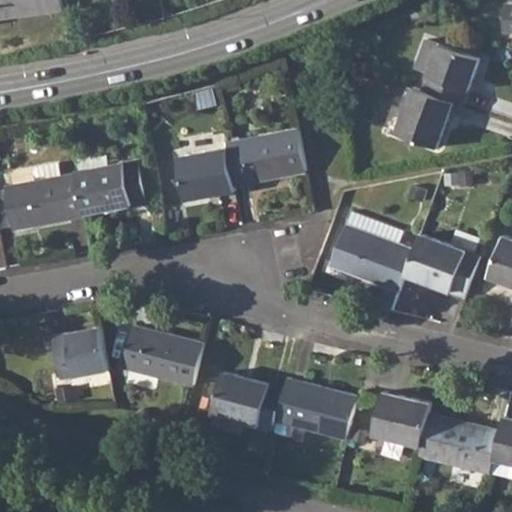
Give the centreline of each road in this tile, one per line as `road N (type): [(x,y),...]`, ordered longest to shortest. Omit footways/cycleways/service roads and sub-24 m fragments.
road 1 (residential): [(511,368),(147,277),(0,301)]
road 2 (secondary): [(0,92),(161,57),(329,0)]
road 3 (residential): [(307,511),(146,471),(0,408)]
